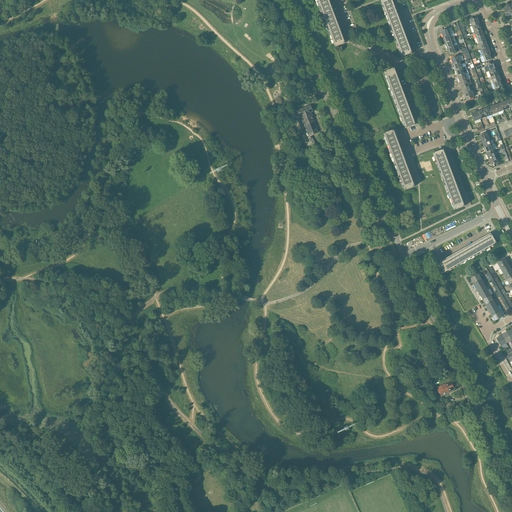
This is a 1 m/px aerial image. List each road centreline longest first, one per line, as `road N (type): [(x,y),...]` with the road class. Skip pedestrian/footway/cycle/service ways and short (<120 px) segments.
road 1 (unclassified): [(405,256),(280,0)]
road 2 (unclassified): [(511,485),(405,256)]
